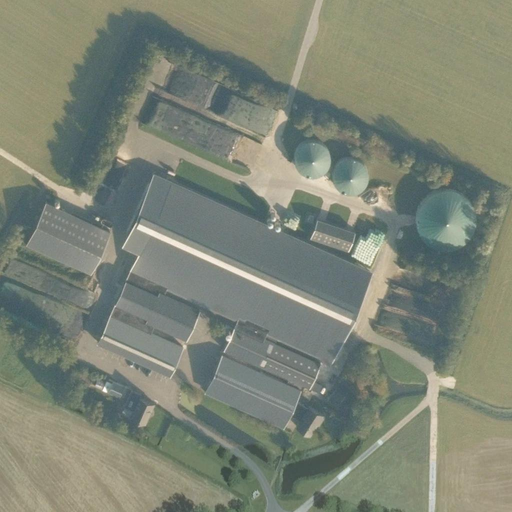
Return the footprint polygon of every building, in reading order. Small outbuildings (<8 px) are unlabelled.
[(152,97),(142,124),(209,147),(212,138),(221,141),(227,124),(152,97)] [(269,135),(280,109),(257,100),(256,118),(248,114),(245,114),(241,124),(258,131),(259,131),(269,135)] [(315,138),(312,138),(309,138),(306,139),(303,140),(300,142),(298,144),(296,147),(295,150),(294,153),(294,156),(294,159),(295,162),(296,165),(298,168),(300,170),(303,172),(306,173),(309,174),(312,174),(313,174),(319,173),(320,172),(321,172),(324,170),(326,168),(328,165),(329,162),(330,159),(330,156),(330,153),(329,150),(328,147),(326,144),(324,142),(321,140),(320,139),(318,139),(315,138)] [(353,156),(350,155),(347,155),(344,156),(341,158),(338,159),(336,162),(334,164),(333,167),(332,170),(332,173),(332,174),(332,176),(333,179),(334,182),(336,185),(338,187),(341,189),(344,190),(347,191),(350,191),(353,191),(356,190),(359,189),(361,187),(364,185),(365,182),(367,179),(367,176),(368,173),(367,170),(367,167),(365,164),(364,162),(361,159),(359,158),(356,156),(353,156)] [(99,341),(170,372),(182,344),(150,330),(153,325),(185,339),(189,330),(191,329),(193,327),(195,325),(196,322),(196,319),(195,316),(199,308),(163,292),(166,285),(195,298),(218,308),(237,317),(230,333),(223,349),(230,352),(244,358),(258,364),(263,367),(272,371),(281,375),(288,378),(286,382),(257,369),(228,356),(221,353),(206,387),(213,390),(248,406),(283,422),(284,418),(286,415),(287,413),(293,416),(298,419),(296,423),(295,425),(309,434),(316,423),(318,424),(319,423),(320,421),(322,418),(324,415),(322,414),(320,412),(314,408),(308,405),(306,407),(295,399),(300,389),(299,388),(301,384),(308,387),(319,362),(306,356),(292,350),(274,342),(277,335),(298,344),(320,354),(331,359),(351,315),(370,272),(346,261),(258,221),(170,181),(99,341)] [(438,247),(445,247),(452,247),(458,244),(464,241),(469,236),(472,230),(474,224),(475,217),(474,210),(472,204),(469,198),(464,194),(458,190),(452,188),(445,187),(438,188),(432,190),(426,194),(421,198),(418,204),(416,210),(415,217),(416,224),(418,230),(421,236),(426,241),(432,244),(438,247)] [(110,229),(45,199),(25,243),(90,272),(110,229)] [(354,230),(316,217),(309,237),(348,250),(354,230)] [(124,385),(112,380),(107,392),(118,397),(124,385)] [(341,384),(336,382),(333,390),(338,392),(341,384)] [(141,393),(131,388),(123,405),(131,409),(128,415),(145,423),(154,403),(139,396),(141,393)]
